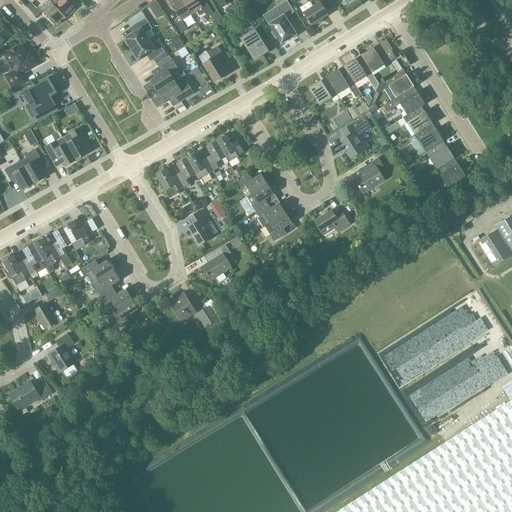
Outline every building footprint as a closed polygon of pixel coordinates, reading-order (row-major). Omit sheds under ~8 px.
[(65,18),(48,0),(45,0),(39,6),(49,18),(48,19),(53,24),(54,24),(56,26),(65,18)] [(48,0),(65,18),(75,9),(66,0),(48,0)] [(181,20),(192,14),(182,0),(174,0),(170,3),(179,18),(174,22),(181,33),(187,30),(181,20)] [(182,0),(192,14),(196,11),(199,16),(204,13),(207,17),(213,13),(206,2),(200,5),(196,0),(182,0)] [(223,0),(215,0),(220,8),(226,5),(223,0)] [(303,13),(311,25),(327,15),(326,13),(334,8),(328,0),(314,0),(317,4),(303,13)] [(296,35),(284,16),(285,15),(286,16),(293,12),(286,1),(276,8),(280,14),(270,20),(271,23),(269,25),(274,31),(272,33),(275,38),(277,37),(281,44),(296,35)] [(32,3),(27,6),(31,13),(36,10),(32,3)] [(246,16),(252,27),(253,27),(253,26),(256,24),(250,14),(246,16)] [(131,50),(148,40),(144,33),(152,28),(145,18),(132,26),(136,32),(124,39),(126,41),(124,43),(127,46),(129,46),(131,50)] [(0,43),(11,34),(0,22),(0,43)] [(267,51),(268,52),(269,52),(254,29),(253,29),(254,31),(241,39),(255,59),(267,51)] [(177,35),(171,39),(175,47),(182,44),(177,35)] [(135,59),(137,59),(138,61),(150,54),(153,60),(164,53),(158,42),(152,46),(148,40),(131,50),(134,54),(133,56),(135,59)] [(385,40),(360,56),(371,74),(389,62),(395,58),(391,51),(392,50),(385,40)] [(23,47),(22,46),(21,45),(13,49),(13,52),(5,56),(14,71),(6,76),(13,89),(26,82),(21,73),(37,65),(32,57),(29,59),(25,53),(26,51),(23,47)] [(203,64),(215,82),(227,74),(220,63),(226,59),(217,46),(207,53),(211,59),(203,64)] [(183,48),(178,50),(181,58),(187,55),(183,48)] [(354,85),(371,74),(360,56),(343,67),(354,85)] [(158,92),(178,79),(174,73),(178,70),(172,60),(152,72),(156,78),(151,81),(158,92)] [(337,96),(354,85),(343,67),(325,78),(337,96)] [(396,99),(413,87),(402,70),(384,81),(379,84),(376,91),(377,93),(388,87),(396,99)] [(319,107),(337,96),(325,78),(308,89),(319,107)] [(49,96),(56,92),(53,87),(52,84),(52,85),(48,79),(31,89),(30,88),(23,92),(24,94),(23,94),(27,103),(28,102),(30,105),(29,106),(31,108),(28,110),(32,118),(35,116),(36,118),(56,107),(49,96)] [(158,92),(165,103),(169,100),(173,106),(193,93),(186,83),(182,85),(178,79),(158,92)] [(407,116),(421,107),(424,105),(413,87),(396,99),(383,106),(387,112),(399,104),(407,116)] [(357,104),(347,109),(352,119),(362,114),(357,104)] [(407,116),(403,118),(414,136),(432,124),(421,107),(407,116)] [(360,115),(362,118),(342,131),(346,138),(341,141),(352,158),(365,150),(365,149),(369,147),(361,135),(371,129),(366,120),(372,116),(368,110),(360,115)] [(396,122),(385,129),(388,133),(399,126),(396,122)] [(425,153),(443,142),(432,124),(414,136),(425,153)] [(75,161),(87,154),(85,151),(91,148),(80,128),(62,137),(75,161)] [(226,136),(224,137),(223,135),(215,140),(228,163),(244,154),(236,141),(231,144),(226,136)] [(64,167),(75,161),(62,137),(45,147),(56,167),(62,164),(64,167)] [(213,171),(228,163),(215,140),(207,144),(208,146),(206,147),(211,156),(206,159),(213,171)] [(436,171),(454,159),(443,142),(425,153),(436,171)] [(20,161),(34,184),(44,178),(38,166),(43,163),(35,149),(24,155),(26,158),(20,161)] [(213,171),(206,159),(201,161),(196,153),(186,159),(196,175),(198,180),(213,171)] [(369,171),(360,177),(354,180),(363,194),(383,180),(377,170),(383,167),(378,158),(366,166),(369,171)] [(187,180),(196,175),(186,159),(176,164),(181,173),(176,176),(183,188),(184,190),(190,186),(187,180)] [(454,159),(436,171),(447,188),(465,176),(454,159)] [(23,190),(34,184),(20,161),(4,170),(11,181),(16,178),(23,190)] [(171,178),(166,170),(164,171),(163,169),(155,174),(156,175),(170,199),(179,194),(178,192),(183,188),(176,176),(171,178)] [(251,195),(267,185),(261,175),(252,180),(249,175),(237,183),(241,189),(245,186),(250,194),(251,195)] [(255,212),(268,204),(265,200),(273,194),(267,185),(251,195),(250,194),(246,197),(255,212)] [(282,204),(280,206),(279,204),(271,209),(268,204),(255,212),(259,218),(257,219),(263,228),(287,213),(282,204)] [(200,245),(213,237),(205,225),(209,222),(202,211),(190,219),(194,225),(189,229),(200,245)] [(338,232),(349,225),(341,212),(334,216),(331,211),(314,222),(323,236),(335,228),(338,232)] [(290,222),(292,221),(287,213),(263,228),(263,229),(265,227),(274,242),(286,234),(283,229),(291,223),(290,222)] [(511,256),(511,215),(494,227),(497,230),(478,242),(494,268),(511,256)] [(91,219),(88,221),(94,231),(98,229),(91,219)] [(63,228),(72,244),(81,239),(83,244),(90,241),(83,228),(78,231),(73,222),(63,228)] [(63,228),(53,233),(58,242),(53,245),(60,258),(66,268),(72,265),(63,249),(72,244),(63,228)] [(40,238),(32,243),(46,268),(55,263),(53,261),(60,258),(53,245),(48,248),(43,239),(41,240),(40,238)] [(23,262),(30,274),(36,271),(37,273),(46,268),(32,243),(24,247),(25,249),(23,250),(28,259),(23,262)] [(217,258),(208,264),(202,268),(210,281),(231,268),(224,258),(231,254),(225,246),(214,253),(217,258)] [(18,265),(13,256),(11,257),(10,255),(2,260),(3,261),(2,262),(16,286),(26,281),(24,278),(30,274),(23,262),(18,265)] [(92,285),(113,271),(107,261),(99,267),(96,262),(80,271),(84,278),(87,275),(93,283),(91,284),(92,285)] [(102,298),(114,291),(111,286),(120,280),(113,271),(92,285),(97,293),(98,292),(102,298)] [(68,275),(61,279),(64,283),(71,279),(68,275)] [(466,287),(382,341),(384,345),(436,425),(498,386),(509,402),(511,400),(511,358),(468,290),(466,287)] [(49,302),(60,295),(57,289),(46,296),(49,302)] [(116,310),(132,300),(126,290),(117,296),(114,291),(102,298),(106,305),(111,302),(116,310)] [(181,322),(196,313),(184,294),(169,304),(181,322)] [(116,310),(110,314),(115,323),(117,322),(121,328),(133,320),(130,315),(138,310),(132,300),(116,310)] [(45,331),(58,323),(46,304),(33,312),(45,331)] [(210,307),(198,315),(206,329),(219,321),(210,307)] [(66,349),(74,344),(68,334),(55,342),(59,348),(48,355),(60,373),(75,364),(66,349)] [(41,401),(53,394),(46,383),(35,390),(30,382),(9,396),(19,411),(39,398),(41,401)] [(511,511),(511,400),(337,511),(511,511)]
